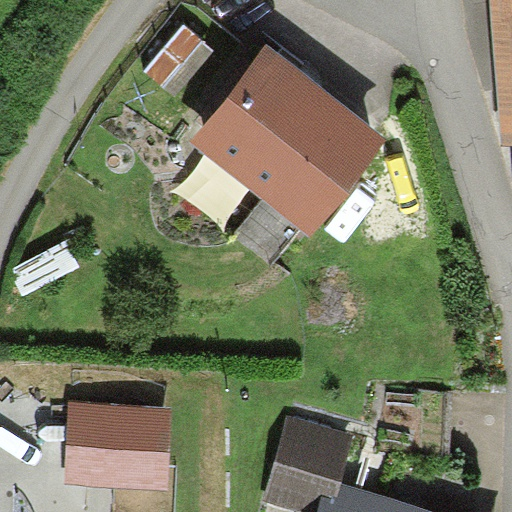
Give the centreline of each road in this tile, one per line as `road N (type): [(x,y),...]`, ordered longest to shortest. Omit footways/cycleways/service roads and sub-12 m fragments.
road 1 (residential): [(139,0),(72,87),(0,230)]
road 2 (residential): [(440,26),(455,95),(511,256)]
